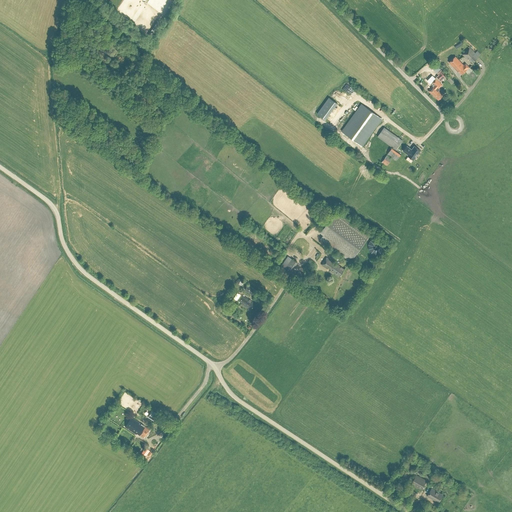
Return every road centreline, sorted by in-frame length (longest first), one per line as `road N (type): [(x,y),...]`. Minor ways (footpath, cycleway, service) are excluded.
road 1 (unclassified): [(215,367),(88,276),(67,252),(53,206),(0,166)]
road 2 (unclassified): [(408,511),(234,397),(215,367)]
road 3 (unclassified): [(329,0),(445,115)]
